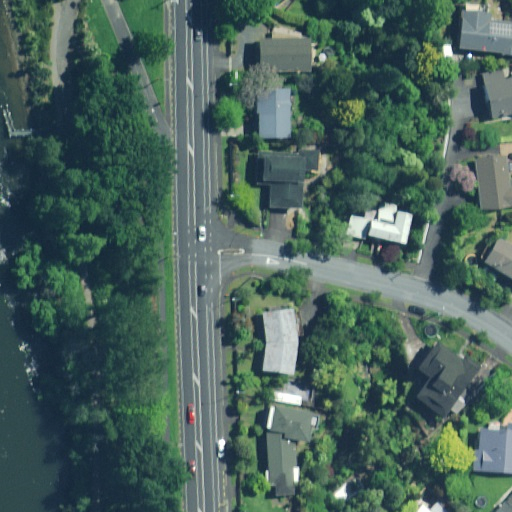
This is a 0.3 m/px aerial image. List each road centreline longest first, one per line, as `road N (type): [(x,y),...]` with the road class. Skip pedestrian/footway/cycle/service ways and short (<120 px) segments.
road 1 (residential): [(192,250),(251,251),(397,286),(467,309),(511,337)]
road 2 (secondary): [(200,511),(192,250)]
road 3 (secondary): [(192,250),(188,0)]
